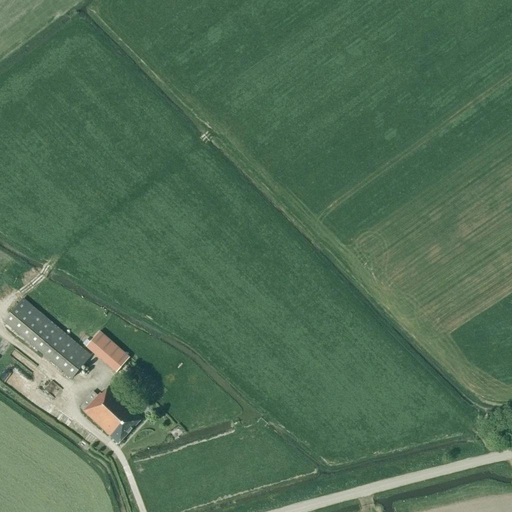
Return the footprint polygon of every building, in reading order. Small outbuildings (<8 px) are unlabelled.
[(72,379),(91,356),(23,299),(4,322),(72,379)] [(130,358),(99,332),(86,348),(116,373),(130,358)] [(0,377),(0,379),(15,390),(26,375),(10,363),(0,377)] [(58,396),(62,389),(52,382),(48,389),(58,396)] [(118,444),(142,419),(109,387),(102,394),(101,393),(98,396),(93,391),(86,399),(87,400),(81,406),(81,408),(84,411),(118,444)]
